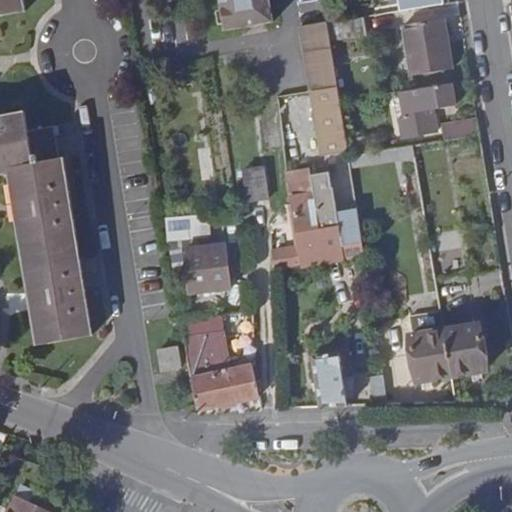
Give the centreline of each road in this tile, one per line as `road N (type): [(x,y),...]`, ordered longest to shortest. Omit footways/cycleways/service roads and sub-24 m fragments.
road 1 (unknown): [(365,470),(354,439),(275,437),(260,207)]
road 2 (residential): [(76,0),(134,332)]
road 3 (residential): [(485,0),(511,163)]
road 4 (residential): [(160,467),(134,332)]
road 5 (secondary): [(405,498),(381,475),(348,471),(321,489),(311,511)]
road 6 (residential): [(134,332),(54,425)]
road 7 (secondary): [(160,467),(274,511)]
